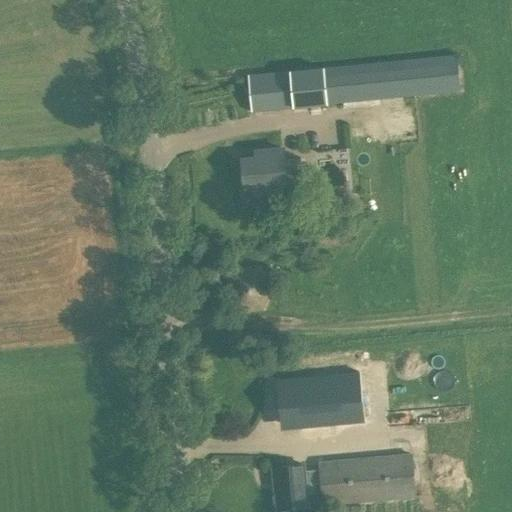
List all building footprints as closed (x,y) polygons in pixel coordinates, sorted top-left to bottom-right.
[(456,54),(249,75),(252,111),(460,90),(456,54)] [(285,144),(255,147),(255,154),(242,155),(245,189),(289,185),(289,183),(304,181),(301,157),(286,158),(285,144)] [(274,285),(258,265),(232,268),(222,292),(239,313),(264,309),(274,285)] [(358,372),(278,379),(282,427),(362,420),(358,372)] [(306,496),(322,495),(323,505),(416,497),(412,454),(319,462),(320,469),(303,470),(303,464),(274,467),(277,508),(307,505),(306,496)]
